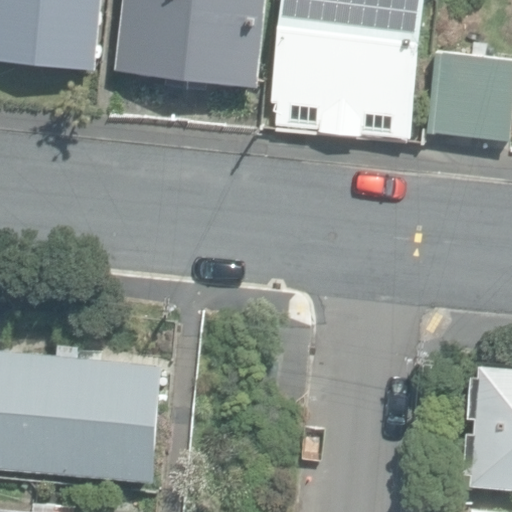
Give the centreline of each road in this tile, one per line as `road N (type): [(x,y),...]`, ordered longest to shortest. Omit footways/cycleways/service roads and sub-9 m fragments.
road 1 (residential): [(371,241),(0,204)]
road 2 (residential): [(347,511),(371,241)]
road 3 (residential): [(511,254),(371,241)]
